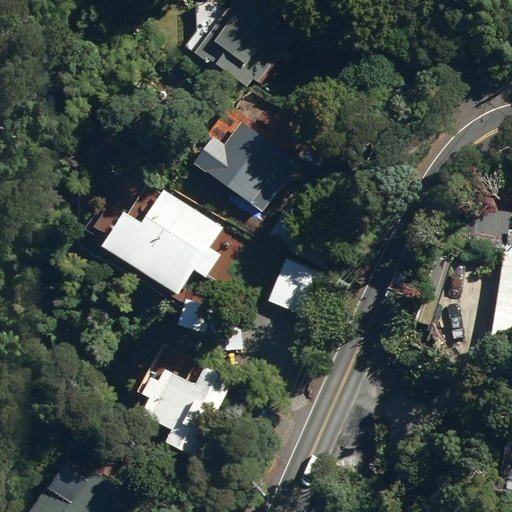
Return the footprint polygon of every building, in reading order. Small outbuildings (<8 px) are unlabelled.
[(291,66),(298,56),(288,49),(319,8),(308,0),(243,0),(200,58),(255,98),(283,60),(291,66)] [(213,176),(269,216),(304,167),(247,127),(213,176)] [(211,282),(226,258),(214,250),(227,230),(169,194),(123,264),(183,301),(199,274),(211,282)] [(508,250),(511,233),(511,203),(477,198),(470,245),(508,250)] [(292,256),(326,273),(337,251),(303,234),(292,256)] [(272,305),(307,318),(323,273),(288,261),(272,305)] [(215,308),(191,300),(183,325),(207,333),(215,308)] [(145,435),(200,462),(239,381),(207,365),(197,385),(171,373),(165,386),(159,383),(151,400),(160,404),(145,435)] [(216,472),(246,488),(256,470),(226,455),(216,472)] [(139,511),(144,505),(98,478),(94,486),(79,479),(65,501),(56,496),(45,511),(139,511)]
